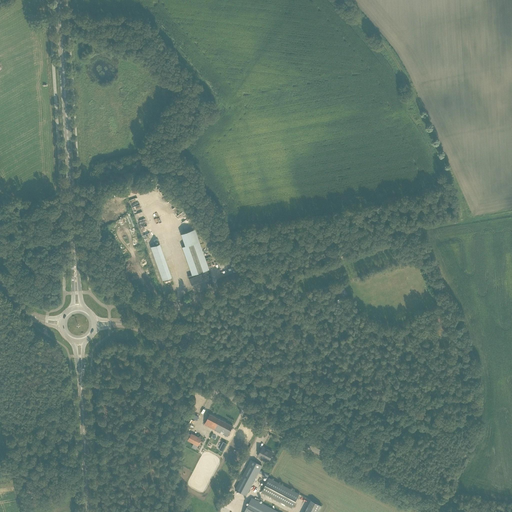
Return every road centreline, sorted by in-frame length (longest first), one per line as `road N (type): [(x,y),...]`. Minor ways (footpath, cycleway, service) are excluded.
road 1 (tertiary): [(431,511),(282,433),(159,343)]
road 2 (primary): [(74,266),(58,0)]
road 3 (primary): [(88,511),(81,387)]
